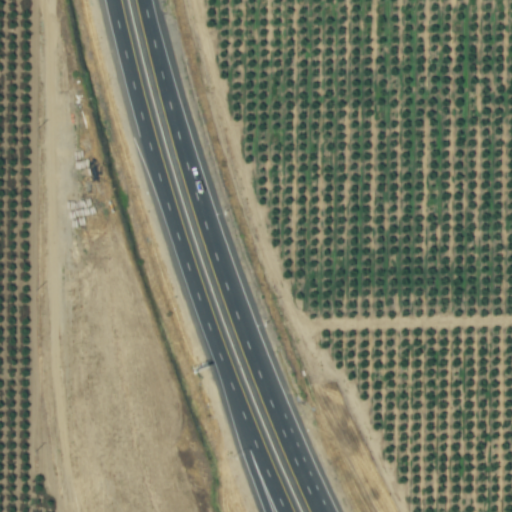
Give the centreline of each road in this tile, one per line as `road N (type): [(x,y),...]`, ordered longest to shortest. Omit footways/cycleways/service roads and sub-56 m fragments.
road 1 (trunk): [(111,0),(177,239),(283,511)]
road 2 (trunk): [(275,415),(205,229),(142,0)]
